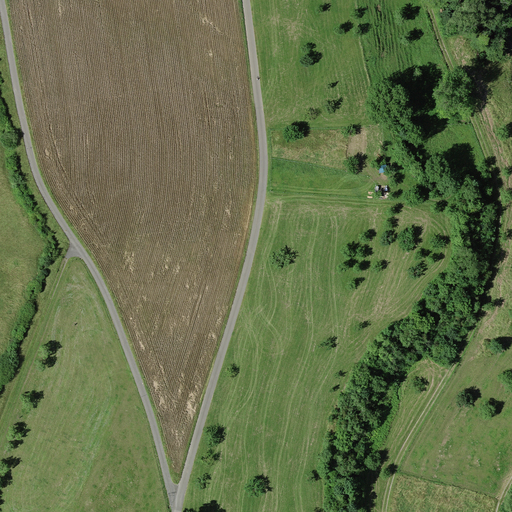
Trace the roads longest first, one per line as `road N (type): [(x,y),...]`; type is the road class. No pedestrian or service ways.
road 1 (track): [(384,511),(399,456),(478,317),(499,209),(479,130),(429,0)]
road 2 (track): [(177,506),(121,327),(34,170),(3,0)]
road 3 (unclassified): [(247,0),(265,147),(260,212),(178,511)]
road 4 (track): [(77,242),(0,438)]
